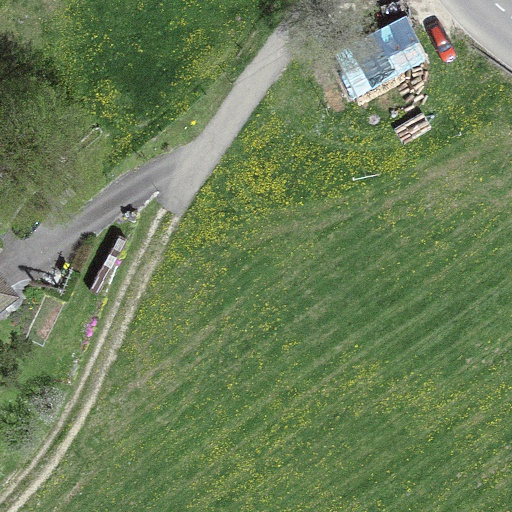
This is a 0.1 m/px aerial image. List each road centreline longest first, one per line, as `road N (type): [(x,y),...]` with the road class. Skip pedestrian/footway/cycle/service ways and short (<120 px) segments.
road 1 (track): [(17,511),(76,454),(143,317),(193,187)]
road 2 (residential): [(338,0),(193,187)]
